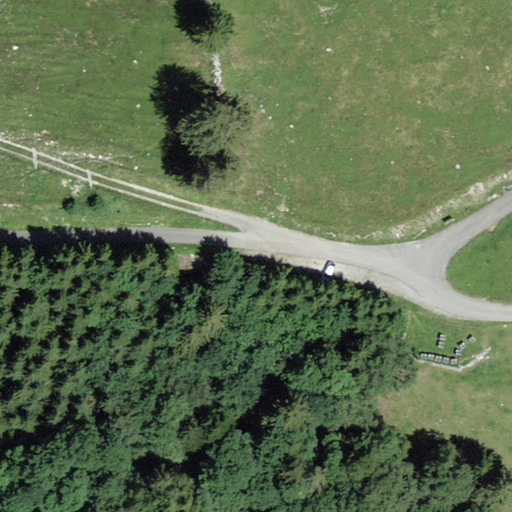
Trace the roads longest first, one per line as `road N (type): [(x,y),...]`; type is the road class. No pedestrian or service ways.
road 1 (unclassified): [(511,317),(451,302),(411,266),(264,240),(0,241)]
road 2 (track): [(264,240),(213,213),(0,149)]
road 3 (track): [(411,266),(511,195)]
